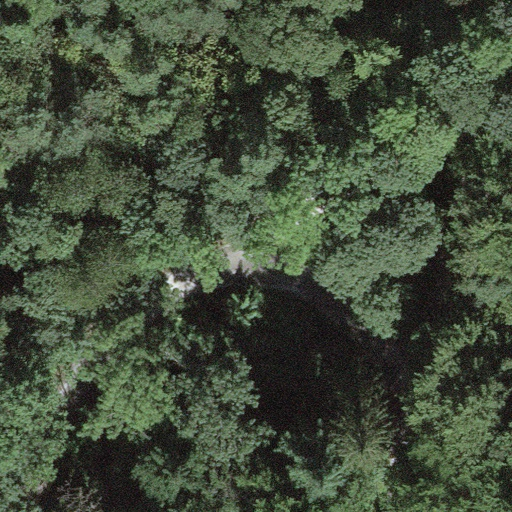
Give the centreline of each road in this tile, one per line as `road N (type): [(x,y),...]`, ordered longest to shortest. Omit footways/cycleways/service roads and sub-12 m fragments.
road 1 (track): [(15,511),(94,365),(219,244),(511,96)]
road 2 (track): [(140,321),(277,309),(370,344),(413,415),(399,511)]
road 3 (track): [(413,415),(511,103)]
